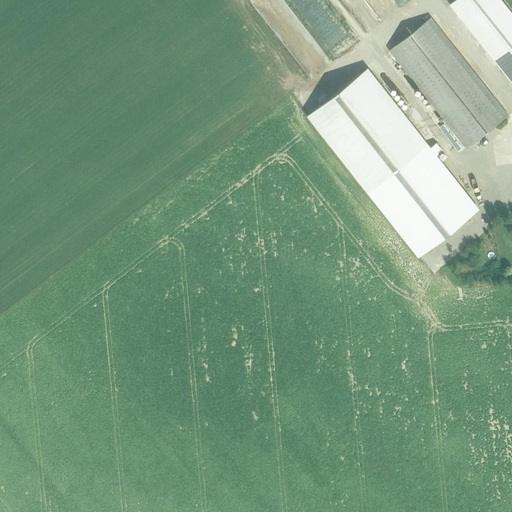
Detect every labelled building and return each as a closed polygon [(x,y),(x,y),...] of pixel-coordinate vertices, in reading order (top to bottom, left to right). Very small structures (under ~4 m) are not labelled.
[(361,2),(359,0),(341,0),(348,9),(355,4),(356,6),(361,2)] [(511,13),(501,0),(454,0),(450,3),(511,81),(511,13)] [(333,19),(321,5),(304,19),(317,34),(333,19)] [(390,50),(467,147),(508,115),(431,17),(390,50)] [(309,114),(308,114),(369,191),(420,256),(478,210),(435,156),(443,150),(436,143),(429,149),(426,145),(366,69),(309,114)]
